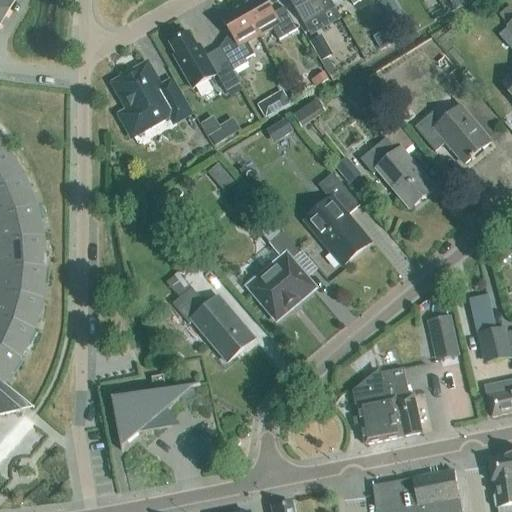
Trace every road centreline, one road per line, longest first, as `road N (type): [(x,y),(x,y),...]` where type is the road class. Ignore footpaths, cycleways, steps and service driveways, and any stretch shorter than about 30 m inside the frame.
road 1 (residential): [(91,511),(78,432),(83,78)]
road 2 (tertiary): [(511,204),(280,401),(266,431),(269,481)]
road 3 (tertiary): [(116,511),(269,481)]
road 4 (tertiary): [(351,467),(469,444)]
